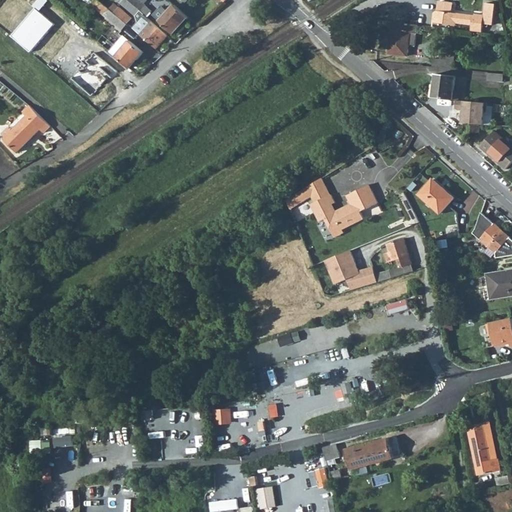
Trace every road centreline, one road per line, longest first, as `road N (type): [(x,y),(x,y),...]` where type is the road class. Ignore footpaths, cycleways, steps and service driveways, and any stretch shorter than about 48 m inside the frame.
road 1 (residential): [(450,393),(325,438),(243,455),(162,463),(112,458)]
road 2 (tertiary): [(283,0),(511,203)]
road 3 (residential): [(0,186),(77,142),(240,0)]
road 4 (residential): [(423,267),(450,393)]
